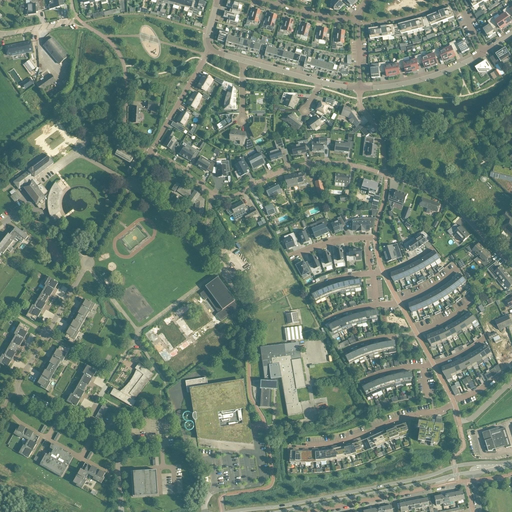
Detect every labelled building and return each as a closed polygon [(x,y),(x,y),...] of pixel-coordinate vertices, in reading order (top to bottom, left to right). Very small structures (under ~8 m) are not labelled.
[(25,9),(26,15),(28,15),(28,16),(31,15),(33,15),(33,13),(37,12),(38,12),(38,11),(44,10),(41,0),(31,0),(28,1),(28,5),(24,5),(25,9)] [(48,0),(50,5),(48,6),(49,10),(53,9),(58,11),(57,7),(64,5),(63,1),(66,1),(65,0),(48,0)] [(192,14),(195,3),(192,2),(192,0),(186,0),(185,8),(189,9),(187,13),(192,14)] [(195,3),(192,14),(197,15),(197,14),(198,11),(202,12),(203,11),(203,9),(204,9),(205,3),(205,2),(199,0),(199,1),(199,4),(195,3)] [(333,0),(334,1),(332,3),(335,6),(334,7),(334,10),(340,10),(341,9),(344,6),(340,2),(341,0),(333,0)] [(473,8),(478,4),(475,0),(468,0),(470,3),(469,4),(470,6),(472,8),(473,7),(473,8)] [(239,4),(235,3),(228,1),(227,4),(226,4),(225,6),(232,8),(231,13),(236,15),(240,16),(241,12),(237,11),(239,4)] [(248,16),(246,25),(250,26),(251,21),(257,23),(258,20),(261,21),(263,15),(260,14),(261,11),(259,11),(260,10),(256,8),(255,10),(254,10),(253,14),(252,17),(248,16)] [(450,8),(444,10),(448,19),(454,17),(455,16),(455,17),(456,16),(454,14),(453,12),(452,12),(450,8)] [(507,16),(510,15),(506,9),(503,11),(505,14),(500,17),(507,27),(507,26),(510,24),(510,23),(511,22),(507,16)] [(442,22),(448,19),(444,10),(439,12),(442,22)] [(236,15),(231,13),(225,12),(224,14),(223,14),(222,17),(229,19),(228,24),(237,27),(238,23),(235,22),(236,15)] [(437,24),(442,22),(439,12),(433,14),(437,24)] [(263,27),(266,28),(267,26),(273,28),(277,16),(275,16),(276,14),(272,13),(271,15),(270,14),(268,21),(265,20),(263,27)] [(431,26),(437,24),(433,14),(427,17),(431,26)] [(432,28),(431,26),(427,17),(422,19),(425,28),(424,28),(425,30),(432,28)] [(506,27),(507,27),(500,17),(495,20),(493,17),(490,19),(494,25),(497,23),(501,29),(502,28),(503,29),(506,27)] [(281,25),(279,32),(283,33),(284,31),(290,33),(294,21),(292,21),(293,19),(289,18),(288,19),(287,19),(286,23),(285,26),(281,25)] [(422,18),(416,20),(419,30),(424,28),(425,28),(422,19),(422,18)] [(491,27),(494,25),(490,19),(487,21),(490,25),(482,30),(484,34),(484,33),(485,33),(488,38),(492,35),(492,36),(495,34),(495,33),(491,27)] [(413,31),(419,30),(416,20),(410,21),(413,31)] [(407,33),(413,31),(410,21),(404,23),(407,33)] [(296,37),(300,38),(301,36),(307,37),(310,26),(309,25),(309,24),(305,23),(305,24),(303,24),(302,31),(298,30),(296,37)] [(402,34),(407,33),(404,23),(398,24),(398,25),(401,34),(402,34)] [(402,36),(402,34),(401,34),(398,25),(393,26),(394,35),(394,36),(394,37),(402,36)] [(318,43),(319,40),(325,41),(327,29),(326,29),(326,28),(322,27),(322,29),(320,28),(319,36),(316,35),(314,42),(318,43)] [(370,39),(376,38),(375,28),(369,29),(369,34),(368,34),(368,39),(369,39),(370,39)] [(228,36),(229,33),(220,30),(219,34),(220,34),(220,35),(219,35),(217,41),(223,43),(224,42),(226,42),(228,36)] [(333,38),(332,49),(336,49),(337,43),(343,44),(345,32),(343,32),(343,30),(339,30),(339,31),(338,31),(337,38),(333,38)] [(233,38),(228,36),(226,42),(225,45),(231,47),(233,38)] [(68,56),(52,38),(43,46),(59,64),(68,56)] [(231,47),(236,48),(239,39),(233,38),(231,47)] [(236,48),(242,50),(244,41),(239,39),(236,48)] [(469,44),(467,41),(467,40),(466,40),(458,45),(455,41),(452,42),(455,49),(458,47),(462,53),(462,54),(465,52),(469,49),(466,44),(468,43),(468,44),(469,44)] [(242,50),(247,51),(250,42),(244,41),(242,50)] [(33,52),(32,47),(31,42),(5,47),(7,55),(12,54),(12,56),(33,52)] [(247,51),(253,53),(255,44),(250,42),(247,51)] [(452,50),(455,49),(452,42),(449,44),(450,46),(445,48),(450,60),(454,58),(454,57),(455,57),(452,50)] [(260,50),(262,51),(264,44),(261,43),(261,45),(255,44),(253,53),(258,55),(260,50)] [(264,56),(270,58),(272,49),(267,47),(268,45),(264,44),(262,51),(265,52),(264,56)] [(449,60),(450,60),(445,48),(439,50),(439,48),(435,49),(438,56),(441,55),(444,62),(445,61),(446,62),(449,60)] [(508,52),(506,48),(505,48),(504,48),(503,49),(496,54),(501,62),(511,56),(510,55),(511,54),(509,51),(508,52)] [(270,58),(275,59),(278,50),(272,49),(270,58)] [(435,57),(438,56),(435,49),(432,51),(433,53),(427,55),(432,67),(436,66),(435,65),(437,64),(435,57)] [(275,59),(281,61),(283,52),(278,50),(275,59)] [(281,61),(286,62),(289,53),(283,52),(281,61)] [(286,62),(292,64),(295,52),(294,55),(289,53),(286,62)] [(302,62),(303,55),(301,54),(301,53),(295,52),(292,64),(297,66),(299,61),(302,62)] [(432,67),(427,55),(422,57),(421,54),(418,55),(420,62),(423,61),(426,68),(427,68),(427,69),(431,67),(432,67)] [(309,69),(311,60),(306,58),(307,56),(303,55),(302,62),(304,63),(303,67),(309,69)] [(417,63),(420,62),(418,55),(415,56),(415,59),(410,60),(413,73),(417,72),(417,71),(418,70),(417,63)] [(413,73),(410,60),(404,61),(404,59),(400,60),(402,67),(405,66),(407,73),(408,73),(409,74),(412,73),(413,73)] [(309,69),(314,70),(317,61),(311,60),(309,69)] [(398,68),(402,67),(400,60),(397,61),(397,63),(392,64),(394,77),(398,76),(398,75),(399,75),(398,68)] [(35,69),(33,66),(29,61),(24,64),(30,72),(35,69)] [(314,70),(320,72),(322,63),(317,61),(314,70)] [(492,70),(487,61),(481,65),(481,64),(475,67),(478,72),(489,72),(492,70)] [(394,77),(392,64),(386,65),(386,62),(382,63),(383,70),(386,70),(388,77),(389,76),(389,77),(393,77),(394,77)] [(320,72),(325,73),(328,64),(322,63),(320,72)] [(380,70),(383,70),(382,63),(379,63),(379,68),(369,69),(369,73),(371,72),(372,78),(376,78),(380,78),(380,70)] [(325,73),(331,75),(334,66),(328,64),(325,73)] [(339,67),(337,73),(341,74),(341,75),(347,76),(348,69),(347,69),(347,68),(348,68),(349,64),(340,64),(339,67)] [(339,67),(334,66),(331,75),(337,77),(337,73),(339,67)] [(41,91),(56,81),(51,74),(36,84),(41,91)] [(208,92),(210,88),(208,87),(210,84),(212,80),(204,75),(201,79),(202,79),(198,87),(205,91),(206,90),(208,92)] [(33,83),(30,78),(22,84),(26,89),(33,83)] [(235,89),(232,89),(232,84),(228,83),(226,86),(226,87),(229,90),(228,93),(227,96),(226,99),(225,102),(224,105),(224,108),(224,109),(235,109),(235,103),(235,100),(235,89)] [(187,104),(195,109),(199,102),(198,102),(201,96),(194,92),(191,98),(190,97),(187,104)] [(256,100),(264,98),(264,94),(254,92),(254,96),(249,95),(250,100),(251,100),(251,105),(249,105),(251,105),(251,107),(250,107),(250,109),(249,109),(251,109),(251,111),(261,111),(261,106),(257,104),(256,104),(256,100)] [(297,93),(284,93),(282,97),(287,99),(284,105),(293,108),(295,103),(297,103),(298,100),(295,99),(297,93)] [(329,104),(333,106),(334,100),(326,98),(325,102),(326,103),(325,104),(320,102),(316,110),(324,114),(328,106),(329,104)] [(344,106),(341,115),(348,117),(350,120),(349,120),(352,123),(352,122),(356,127),(362,121),(353,111),(353,112),(352,111),(352,110),(348,109),(349,108),(344,106)] [(141,107),(138,107),(133,107),(132,123),(140,124),(141,107)] [(184,125),(187,119),(186,119),(188,115),(190,116),(192,113),(187,110),(185,113),(183,112),(180,117),(179,117),(177,121),(184,125)] [(292,126),(291,128),(295,130),(296,129),(298,130),(302,123),(300,122),(298,125),(295,123),(297,120),(292,114),(290,116),(288,115),(282,119),(286,122),(286,121),(292,126)] [(232,120),(232,119),(229,115),(218,115),(218,116),(219,116),(222,122),(215,126),(219,131),(232,123),(232,120)] [(313,119),(308,123),(310,126),(308,127),(311,130),(312,129),(313,130),(324,121),(325,122),(329,124),(333,126),(334,123),(326,119),(322,116),(320,119),(319,121),(316,116),(313,119)] [(252,128),(250,129),(254,138),(260,135),(260,132),(262,132),(262,126),(265,126),(265,118),(254,118),(254,124),(253,124),(252,128)] [(366,136),(370,132),(364,126),(360,130),(366,136)] [(174,133),(169,130),(166,136),(167,137),(163,145),(171,150),(176,141),(171,137),(174,133)] [(231,132),(230,140),(237,140),(237,137),(241,138),(240,144),(244,144),(244,141),(245,133),(241,133),(238,133),(238,131),(233,130),(231,132)] [(373,145),(374,139),(365,138),(365,142),(368,142),(367,156),(375,157),(376,146),(373,145)] [(319,143),(312,143),(312,152),(324,151),(324,146),(327,146),(327,145),(330,145),(330,139),(319,139),(319,143)] [(309,150),(308,140),(302,141),(303,144),(291,147),(293,155),(306,152),(305,150),(309,150)] [(184,158),(191,147),(183,142),(179,150),(179,149),(181,151),(179,155),(184,158)] [(352,150),(353,142),(348,142),(348,144),(335,143),(334,151),(348,153),(349,149),(352,150)] [(284,150),(282,143),(276,145),(277,150),(268,153),(271,161),(282,158),(280,151),(284,150)] [(132,153),(117,144),(114,149),(117,151),(115,155),(131,164),(127,172),(128,172),(127,174),(129,175),(138,160),(134,158),(134,159),(133,158),(134,156),(132,155),(132,153)] [(194,159),(199,152),(191,147),(184,158),(190,162),(193,157),(195,159),(194,159)] [(262,151),(247,159),(252,167),(255,165),(257,168),(265,164),(262,158),(265,157),(262,151)] [(27,172),(13,183),(19,189),(19,190),(19,189),(20,191),(24,188),(28,194),(31,198),(36,203),(35,204),(37,206),(39,205),(43,210),(48,206),(49,206),(49,207),(49,208),(49,209),(50,211),(50,212),(50,213),(50,214),(51,215),(51,216),(52,217),(52,216),(59,211),(59,209),(59,207),(58,205),(58,203),(59,201),(59,199),(59,197),(60,196),(61,194),(62,192),(56,185),(56,184),(55,185),(55,186),(54,187),(53,188),(53,189),(52,190),(51,190),(51,189),(47,191),(42,185),(41,184),(40,185),(38,182),(38,181),(37,179),(39,177),(37,175),(53,163),(55,162),(48,154),(42,158),(28,169),(29,171),(27,172)] [(249,169),(243,157),(237,160),(239,163),(235,166),(240,176),(245,174),(245,173),(247,172),(246,171),(249,169)] [(202,160),(200,158),(196,165),(206,171),(207,170),(211,172),(215,162),(212,160),(211,162),(203,158),(202,160)] [(229,172),(229,162),(222,162),(222,165),(217,165),(218,178),(226,177),(226,173),(229,172)] [(511,170),(495,166),(494,172),(491,172),(490,177),(492,177),(511,195),(511,170)] [(307,184),(306,177),(305,173),(295,175),(298,186),(307,184)] [(350,176),(341,175),(341,174),(336,173),(336,174),(335,174),(334,182),(345,183),(345,187),(349,187),(349,184),(350,176)] [(293,187),(298,186),(295,175),(284,177),(286,186),(287,188),(293,186),(293,187)] [(373,181),(372,182),(364,179),(362,187),(370,189),(369,191),(368,193),(369,194),(370,192),(372,192),(370,197),(371,197),(371,196),(374,197),(372,205),(378,207),(380,197),(375,195),(375,193),(376,193),(377,190),(376,190),(378,184),(374,182),(373,181)] [(321,181),(315,182),(317,195),(324,193),(321,181)] [(192,218),(196,218),(201,219),(202,215),(201,215),(201,213),(203,214),(204,200),(197,195),(198,194),(194,191),(194,192),(182,184),(181,186),(179,185),(180,185),(177,183),(172,190),(174,192),(176,190),(177,191),(189,199),(188,201),(193,205),(194,203),(195,204),(195,213),(195,214),(193,214),(192,218)] [(277,183),(265,190),(269,197),(277,193),(278,195),(282,193),(277,183)] [(405,203),(408,195),(396,190),(394,197),(388,195),(388,199),(389,204),(393,206),(395,203),(402,206),(404,202),(405,203)] [(440,205),(422,198),(419,205),(428,208),(426,212),(429,213),(431,210),(438,212),(440,205)] [(245,208),(242,202),(230,207),(231,209),(226,211),(227,214),(228,214),(230,217),(232,215),(235,221),(244,216),(247,215),(246,214),(244,209),(245,208)] [(282,210),(280,206),(278,202),(265,207),(268,216),(282,210)] [(246,219),(257,213),(254,207),(250,209),(250,211),(246,214),(247,215),(244,216),(246,219)] [(406,207),(402,218),(408,220),(412,209),(406,207)] [(511,216),(506,211),(501,216),(506,221),(500,227),(511,238),(511,216)] [(346,214),(338,213),(340,217),(344,224),(347,222),(345,219),(346,214)] [(344,224),(340,217),(337,218),(338,221),(331,224),(335,233),(343,230),(341,226),(345,224),(344,224)] [(375,218),(374,218),(360,219),(361,232),(365,232),(365,231),(369,231),(369,229),(373,229),(373,227),(373,224),(374,222),(375,219),(375,218)] [(324,224),(318,227),(321,236),(328,233),(326,228),(329,227),(325,219),(322,220),(324,224)] [(358,219),(352,220),(352,231),(356,231),(356,232),(361,232),(360,219),(358,219)] [(316,223),(307,227),(310,235),(312,239),(315,238),(315,239),(321,236),(318,227),(316,223)] [(463,231),(456,224),(447,232),(450,229),(456,235),(454,236),(455,236),(456,235),(459,239),(463,242),(463,241),(464,242),(470,235),(463,228),(465,230),(463,231)] [(0,254),(1,253),(3,254),(7,249),(10,252),(13,249),(10,246),(16,238),(22,243),(24,240),(23,240),(27,236),(21,231),(21,232),(15,228),(13,230),(9,235),(8,234),(7,235),(0,243),(0,254)] [(309,241),(305,230),(294,234),(296,240),(297,241),(300,240),(302,244),(309,241)] [(415,240),(419,246),(419,247),(420,247),(423,245),(423,244),(427,241),(425,239),(429,237),(424,231),(423,231),(421,233),(422,236),(415,240)] [(293,233),(284,237),(286,244),(285,244),(287,250),(295,246),(293,241),(296,240),(294,234),(293,233)] [(414,238),(404,245),(407,251),(407,252),(410,249),(412,251),(419,247),(419,246),(415,240),(414,238)] [(402,257),(397,243),(383,248),(387,262),(402,257)] [(485,250),(479,244),(477,246),(474,243),(466,248),(471,253),(472,252),(477,257),(485,250)] [(341,249),(335,250),(336,257),(333,258),(334,264),(344,263),(342,253),(343,253),(342,251),(341,249)] [(349,253),(346,253),(347,262),(354,261),(353,257),(356,257),(358,257),(358,256),(360,256),(360,249),(349,250),(349,253)] [(489,258),(491,256),(485,250),(477,257),(483,263),(482,264),(485,267),(492,261),(489,258)] [(440,258),(435,251),(432,253),(430,254),(435,262),(438,260),(440,258)] [(328,252),(322,254),(324,261),(321,262),(323,268),(332,265),(329,256),(330,256),(329,254),(328,252)] [(435,262),(430,254),(428,256),(425,257),(430,265),(433,263),(435,262)] [(315,256),(309,259),(312,265),(309,267),(312,273),(321,269),(317,260),(317,258),(316,259),(315,256)] [(233,273),(237,270),(239,269),(230,257),(225,261),(233,273)] [(430,265),(425,257),(423,259),(421,260),(426,268),(428,266),(430,265)] [(426,268),(421,260),(418,261),(416,263),(421,271),(423,269),(426,268)] [(303,262),(296,266),(301,276),(308,273),(309,275),(312,273),(309,267),(307,269),(303,262)] [(491,266),(488,269),(493,276),(496,273),(499,277),(496,279),(499,277),(501,279),(498,282),(502,286),(505,290),(508,288),(509,289),(505,292),(507,295),(510,294),(511,293),(511,289),(511,288),(511,287),(511,279),(501,266),(499,268),(498,266),(499,265),(497,262),(491,266)] [(421,271),(416,263),(414,264),(411,265),(415,273),(418,272),(421,271)] [(415,273),(411,265),(409,266),(406,268),(410,276),(413,275),(415,273)] [(410,276),(406,268),(404,269),(402,270),(405,278),(408,277),(410,276)] [(402,279),(405,278),(402,270),(401,270),(397,272),(400,280),(402,279)] [(394,273),(391,274),(394,282),(397,281),(400,280),(397,272),(394,273)] [(466,281),(460,274),(458,276),(456,278),(462,285),(464,283),(466,281)] [(271,288),(278,284),(273,275),(266,278),(271,288)] [(33,305),(26,317),(30,319),(31,318),(35,320),(37,317),(38,317),(46,304),(45,304),(49,296),(50,297),(58,284),(54,282),(55,280),(46,276),(43,281),(46,282),(44,285),(46,286),(34,306),(33,305)] [(200,293),(144,334),(166,363),(221,322),(221,321),(227,317),(228,318),(236,312),(240,309),(234,302),(235,301),(218,277),(205,287),(206,289),(200,293)] [(360,279),(359,279),(356,279),(356,278),(353,278),(355,291),(355,289),(361,288),(360,288),(360,285),(361,285),(362,285),(361,280),(359,280),(359,279),(360,279)] [(462,285),(456,278),(454,280),(452,281),(457,288),(460,287),(462,285)] [(345,293),(342,280),(339,281),(340,283),(337,283),(340,292),(340,295),(345,293)] [(350,290),(348,281),(345,281),(345,280),(342,280),(345,293),(350,292),(350,290)] [(457,288),(452,281),(449,283),(447,285),(453,292),(455,290),(457,288)] [(340,292),(337,283),(334,284),(334,283),(331,284),(335,294),(340,292)] [(335,294),(331,284),(329,284),(329,286),(326,287),(330,295),(335,294)] [(453,292),(447,285),(445,286),(443,288),(448,295),(450,293),(453,292)] [(330,295),(326,287),(324,288),(323,287),(321,288),(325,298),(330,295)] [(320,300),(325,298),(321,288),(318,289),(319,290),(316,291),(320,300)] [(448,295),(443,288),(441,289),(438,290),(443,298),(446,297),(448,295)] [(443,298),(438,290),(436,292),(434,293),(438,301),(441,300),(443,298)] [(315,302),(320,300),(316,291),(314,293),(313,291),(310,293),(315,302)] [(438,301),(434,293),(431,294),(429,296),(433,304),(436,302),(438,301)] [(429,296),(427,297),(424,298),(428,306),(431,305),(433,304),(429,296)] [(428,306),(424,298),(422,299),(419,300),(423,309),(425,307),(428,306)] [(95,311),(98,306),(90,301),(89,302),(85,300),(78,313),(79,314),(74,321),(66,334),(67,334),(65,338),(69,340),(68,342),(73,344),(79,332),(78,332),(89,312),(91,312),(92,310),(95,311)] [(423,309),(419,300),(417,301),(414,302),(417,311),(420,310),(423,309)] [(412,303),(409,304),(412,313),(415,312),(417,311),(414,302),(412,303)] [(494,315),(487,321),(491,327),(499,321),(498,320),(503,317),(499,308),(493,313),(494,315)] [(378,316),(378,311),(376,311),(376,310),(373,310),(373,309),(370,309),(372,320),(372,323),(378,322),(377,318),(377,319),(377,316),(378,316)] [(362,324),(361,322),(359,311),(356,312),(357,313),(354,314),(356,323),(357,325),(362,324)] [(297,312),(287,314),(289,324),(299,322),(297,312)] [(356,323),(354,314),(351,315),(351,313),(348,314),(351,325),(356,323)] [(469,314),(466,316),(471,323),(476,320),(471,313),(470,313),(469,314)] [(346,326),(351,325),(348,314),(345,315),(346,317),(343,318),(346,326)] [(511,323),(508,315),(503,317),(507,327),(511,324),(511,323)] [(471,323),(466,316),(462,319),(468,329),(473,325),(471,323)] [(346,326),(343,318),(340,319),(340,317),(337,318),(343,331),(348,329),(346,326)] [(343,331),(337,318),(335,319),(335,321),(333,322),(338,333),(343,331)] [(462,319),(457,322),(462,330),(463,332),(468,329),(462,319)] [(338,333),(333,322),(330,323),(330,322),(327,323),(329,327),(327,328),(331,337),(338,333)] [(462,330),(457,322),(452,325),(457,333),(462,330)] [(0,356),(0,363),(3,366),(4,365),(8,367),(16,354),(15,353),(19,346),(20,346),(27,333),(26,333),(28,329),(24,327),(25,325),(21,323),(14,335),(15,335),(4,355),(3,354),(1,357),(0,356)] [(457,333),(452,325),(448,327),(453,338),(458,335),(457,333)] [(285,328),(286,341),(303,339),(301,326),(285,328)] [(453,338),(448,327),(443,330),(448,340),(453,338)] [(502,332),(497,336),(504,344),(508,341),(511,344),(511,342),(511,336),(508,328),(504,332),(505,333),(505,334),(504,335),(502,332)] [(448,340),(443,330),(438,332),(442,343),(448,340)] [(442,343),(438,332),(433,334),(437,345),(442,343)] [(437,345),(433,334),(427,336),(429,340),(428,340),(429,343),(430,343),(431,347),(437,345)] [(493,343),(491,345),(497,352),(501,349),(499,348),(504,344),(497,336),(493,340),(495,343),(494,344),(493,343)] [(393,341),(393,340),(390,341),(390,340),(387,340),(389,354),(396,353),(396,352),(395,350),(396,350),(396,349),(394,350),(393,347),(395,347),(395,342),(394,342),(393,342),(393,341)] [(378,353),(376,342),(373,343),(373,344),(371,345),(373,354),(374,356),(379,355),(378,353)] [(261,389),(260,407),(270,407),(271,389),(274,389),(274,386),(276,386),(277,387),(277,386),(277,382),(277,378),(281,377),(288,416),(290,416),(292,415),(303,413),(302,406),(301,403),(301,401),(300,402),(301,402),(299,403),(296,389),(306,387),(301,359),(301,358),(300,352),(299,344),(295,345),(295,343),(264,347),(264,348),(261,349),(260,349),(261,357),(262,359),(262,361),(262,364),(264,379),(261,379),(261,381),(260,386),(262,386),(262,388),(261,388),(261,389)] [(373,354),(371,345),(368,346),(367,344),(365,345),(368,355),(369,359),(374,357),(374,356),(373,354)] [(363,357),(368,355),(365,345),(362,346),(363,348),(360,348),(363,357)] [(486,345),(481,348),(488,358),(493,354),(489,350),(490,349),(489,345),(487,347),(486,345)] [(62,362),(69,350),(65,348),(64,349),(60,347),(58,350),(57,350),(49,363),(50,364),(46,371),(45,370),(37,383),(41,386),(40,387),(49,392),(52,386),(49,385),(51,382),(49,381),(61,361),(62,362)] [(363,357),(360,348),(357,350),(357,348),(354,349),(359,359),(360,362),(364,360),(363,357)] [(481,348),(477,351),(482,359),(483,361),(488,358),(481,348)] [(354,361),(359,359),(354,349),(352,350),(352,352),(350,353),(354,361)] [(477,351),(472,354),(477,362),(478,364),(479,365),(484,362),(483,361),(482,359),(477,351)] [(349,364),(354,361),(350,353),(347,354),(346,353),(344,354),(349,364)] [(472,354),(467,357),(473,367),(478,364),(477,362),(472,354)] [(467,357),(462,359),(468,370),(473,367),(467,357)] [(462,359),(458,362),(462,372),(468,370),(462,359)] [(458,362),(453,364),(457,375),(462,372),(458,362)] [(120,392),(119,391),(114,388),(110,394),(132,407),(136,401),(134,400),(154,374),(139,363),(135,369),(136,370),(135,372),(133,376),(130,380),(126,385),(123,389),(120,392)] [(92,370),(93,369),(87,366),(85,364),(82,369),(84,371),(83,374),(84,374),(72,394),(71,394),(69,397),(67,395),(64,400),(66,402),(72,405),(73,404),(77,406),(84,393),(83,392),(87,385),(88,385),(96,372),(92,370)] [(453,364),(448,366),(451,374),(452,377),(457,375),(453,364)] [(448,366),(442,368),(443,371),(442,371),(443,374),(444,373),(445,376),(447,380),(452,378),(452,377),(451,374),(448,366)] [(494,368),(489,371),(490,372),(493,377),(498,373),(497,373),(496,370),(494,368)] [(410,372),(410,371),(407,372),(406,370),(404,371),(406,384),(411,384),(410,381),(411,381),(411,380),(410,378),(412,378),(412,373),(411,373),(410,373),(410,372)] [(401,385),(398,373),(396,374),(395,372),(393,373),(396,386),(401,385)] [(391,388),(396,386),(393,373),(390,374),(390,375),(387,376),(391,388)] [(391,388),(387,376),(385,377),(384,375),(382,376),(386,389),(391,388)] [(381,391),(386,389),(382,376),(379,377),(380,378),(377,379),(381,391)] [(189,388),(208,385),(206,378),(185,381),(187,393),(190,392),(189,388)] [(381,391),(377,379),(374,380),(374,379),(371,380),(377,393),(381,391)] [(372,395),(377,393),(371,380),(369,381),(369,383),(367,384),(372,395)] [(248,424),(242,381),(208,387),(208,385),(189,388),(190,392),(191,392),(195,413),(193,413),(194,421),(196,421),(198,436),(215,437),(215,439),(220,440),(220,438),(241,440),(243,425),(248,424)] [(372,395),(367,384),(364,385),(363,384),(361,385),(361,387),(359,388),(361,391),(363,390),(366,395),(368,397),(372,395)] [(108,408),(103,405),(102,405),(97,415),(95,417),(101,421),(102,418),(103,418),(108,408)] [(440,417),(440,416),(439,416),(438,416),(437,416),(437,417),(436,417),(436,418),(435,424),(420,422),(418,422),(418,425),(417,425),(417,428),(419,428),(417,439),(417,441),(420,442),(421,442),(422,440),(425,440),(425,438),(426,439),(428,439),(431,439),(430,441),(433,442),(433,444),(434,444),(437,444),(438,442),(441,420),(441,419),(441,418),(441,417),(440,417)] [(405,423),(402,424),(402,422),(399,423),(403,436),(408,434),(408,432),(409,431),(407,426),(406,427),(405,423)] [(399,437),(403,436),(399,423),(397,424),(397,426),(395,427),(399,437)] [(36,436),(33,434),(33,433),(29,431),(20,425),(18,429),(17,428),(14,434),(18,436),(22,439),(22,437),(28,440),(25,446),(23,445),(21,449),(19,453),(24,456),(25,455),(29,457),(31,454),(34,448),(36,444),(39,437),(40,437),(36,435),(36,436)] [(395,427),(393,428),(392,426),(389,427),(394,439),(399,437),(395,427)] [(390,441),(394,439),(389,427),(387,428),(388,430),(385,430),(390,441)] [(505,428),(501,429),(500,428),(499,428),(498,428),(482,433),(486,446),(484,447),(485,447),(486,452),(487,453),(488,453),(489,453),(493,453),(493,451),(496,450),(496,451),(496,449),(505,445),(506,448),(511,446),(505,428)] [(385,430),(383,432),(382,430),(380,431),(385,443),(390,441),(385,430)] [(381,445),(385,443),(380,431),(377,432),(378,434),(376,435),(381,445)] [(376,435),(374,436),(373,434),(371,435),(376,447),(381,445),(376,435)] [(371,449),(376,447),(371,435),(368,436),(369,438),(367,439),(368,442),(367,443),(369,447),(370,447),(371,449)] [(358,442),(356,443),(355,441),(352,442),(357,454),(362,453),(361,451),(362,450),(360,445),(359,446),(358,442)] [(351,456),(357,454),(352,442),(350,443),(351,445),(348,445),(351,456)] [(62,451),(62,449),(52,443),(51,445),(50,449),(49,453),(48,455),(46,454),(40,464),(62,476),(68,466),(65,465),(66,463),(67,464),(72,456),(62,451)] [(348,445),(346,446),(346,444),(343,445),(346,457),(351,456),(348,445)] [(105,474),(96,468),(92,466),(91,467),(88,465),(89,464),(85,462),(81,470),(80,469),(78,473),(76,477),(75,479),(73,482),(77,485),(76,486),(82,489),(84,485),(86,481),(85,480),(88,475),(94,478),(93,479),(97,481),(101,484),(104,478),(103,477),(105,474)] [(133,497),(158,495),(156,470),(150,470),(150,471),(148,472),(148,471),(131,472),(133,497)] [(467,502),(466,494),(463,494),(462,491),(458,492),(455,493),(457,501),(460,500),(463,499),(463,500),(464,500),(464,502),(465,502),(467,502)] [(453,502),(457,501),(455,493),(452,493),(452,494),(448,494),(450,502),(453,502)] [(451,505),(450,502),(448,494),(445,495),(441,495),(443,504),(444,507),(451,505)] [(439,505),(443,504),(441,495),(438,496),(435,497),(434,497),(435,502),(436,505),(439,504),(439,505)] [(429,507),(428,503),(427,498),(427,499),(423,499),(420,500),(422,508),(429,507)] [(415,509),(422,508),(420,500),(417,500),(417,501),(413,501),(415,509)] [(408,511),(415,509),(413,501),(410,502),(406,502),(408,511)] [(405,511),(408,511),(406,502),(403,503),(400,504),(399,504),(400,511),(401,511),(405,511)]
